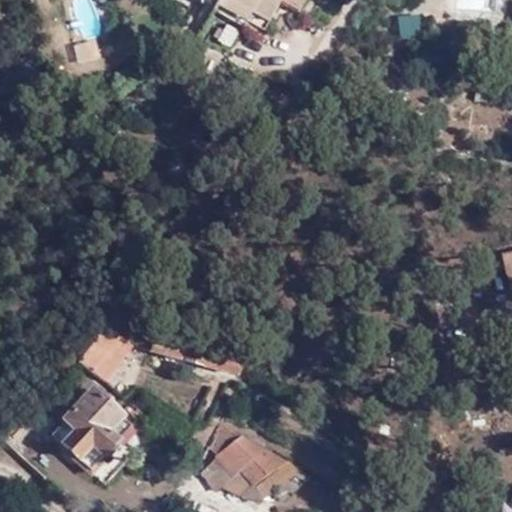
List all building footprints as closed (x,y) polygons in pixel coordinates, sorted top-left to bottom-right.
[(185,0),(198,8),(204,0),(217,0),(223,4),(216,13),(230,23),(246,0),(185,0)] [(217,0),(204,0),(198,8),(211,19),(216,13),(223,4),(217,0)] [(453,79),(485,68),(477,42),(445,52),(453,79)] [(71,353),(102,316),(87,305),(59,344),(71,353)] [(116,327),(102,316),(71,353),(88,366),(116,327)] [(234,379),(250,359),(146,322),(137,346),(234,379)] [(89,470),(126,427),(106,407),(112,401),(75,369),(29,418),(89,470)] [(188,440),(199,426),(165,399),(153,414),(188,440)] [(237,496),(286,460),(247,437),(204,468),(237,496)]
